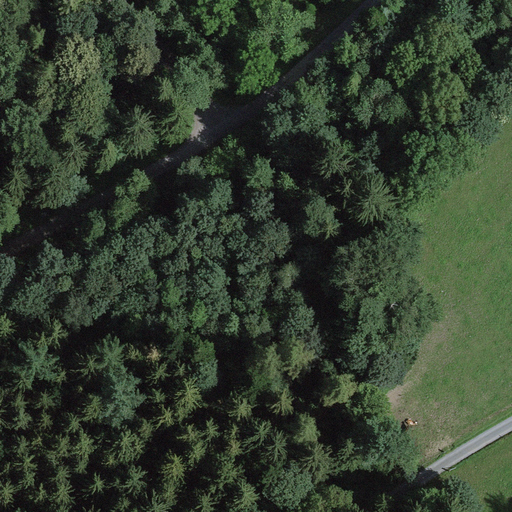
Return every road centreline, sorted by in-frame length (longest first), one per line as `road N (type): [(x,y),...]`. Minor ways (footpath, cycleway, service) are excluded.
road 1 (track): [(0,254),(256,108),(381,0)]
road 2 (track): [(370,511),(511,423)]
road 3 (track): [(115,0),(222,124)]
